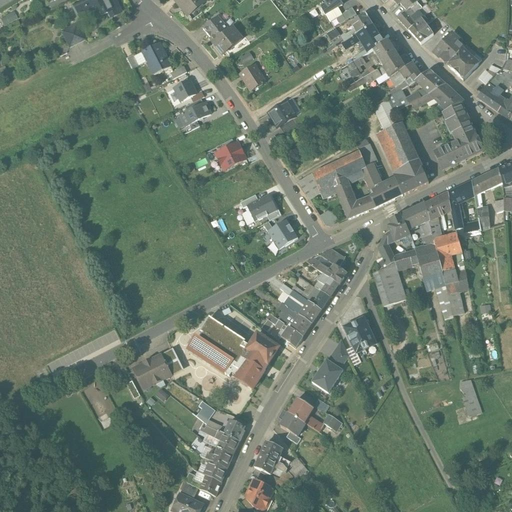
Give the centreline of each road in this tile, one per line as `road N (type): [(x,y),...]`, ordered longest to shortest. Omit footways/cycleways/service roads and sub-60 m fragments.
road 1 (residential): [(321,247),(0,411)]
road 2 (residential): [(219,511),(267,418),(364,266),(377,234),(372,225)]
road 3 (residential): [(321,247),(217,75),(140,0)]
road 4 (track): [(354,284),(366,295),(407,405),(462,511)]
road 5 (tertiary): [(511,130),(366,0)]
road 6 (residential): [(511,157),(372,225)]
